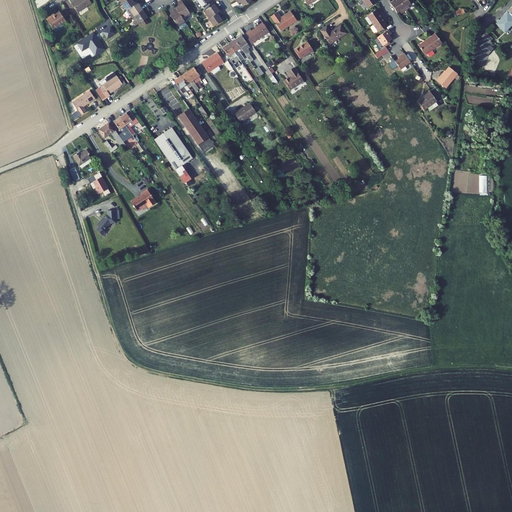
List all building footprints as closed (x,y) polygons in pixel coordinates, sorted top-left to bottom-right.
[(78,0),(72,5),(77,12),(91,3),(89,0),(78,0)] [(135,4),(132,0),(128,0),(123,4),(127,10),(135,4)] [(175,8),(182,18),(190,13),(181,0),(180,0),(178,2),(180,5),(175,8)] [(196,0),(194,1),(199,9),(202,7),(204,9),(205,8),(212,3),(210,1),(209,0),(196,0)] [(361,0),(359,2),(364,9),(365,9),(367,8),(371,6),(375,3),(377,1),(375,0),(361,0)] [(401,13),(405,10),(398,0),(396,0),(394,2),(393,1),(390,3),(397,13),(400,11),(401,13)] [(398,0),(405,10),(410,7),(408,6),(411,4),(408,0),(398,0)] [(130,14),(132,18),(142,10),(137,3),(135,4),(127,10),(126,11),(129,15),(130,14)] [(219,12),(215,4),(213,5),(212,3),(205,8),(206,9),(207,10),(204,12),(209,19),(217,13),(219,12)] [(496,24),(504,32),(511,23),(511,6),(504,15),(505,16),(496,24)] [(149,10),(147,7),(142,10),(132,18),(134,20),(133,21),(136,26),(141,22),(147,18),(145,14),(149,10)] [(181,29),(187,25),(182,18),(175,8),(172,10),(175,13),(171,16),(172,18),(177,25),(177,26),(178,25),(181,29)] [(373,24),(382,18),(384,16),(382,13),(380,15),(379,13),(376,10),(367,16),(368,17),(365,18),(368,22),(371,21),(372,23),(373,24)] [(65,20),(60,12),(52,17),(51,16),(46,20),(53,29),(65,20)] [(271,16),(281,31),(296,20),(291,12),(281,18),(277,12),(271,16)] [(222,21),(217,13),(209,19),(214,26),(222,21)] [(384,16),(382,18),(373,24),(378,32),(382,30),(384,28),(388,26),(385,22),(384,20),(386,19),(384,16)] [(251,31),(251,30),(245,34),(251,44),(269,31),(263,22),(251,31)] [(331,32),(326,25),(320,30),(330,44),(346,33),(341,25),(331,32)] [(389,30),(386,31),(377,38),(383,46),(389,42),(392,39),(389,35),(388,34),(391,32),(389,30)] [(492,39),(485,32),(481,36),(486,41),(479,47),(486,54),(492,48),(488,45),(491,42),(489,41),(492,39)] [(423,42),(419,46),(425,55),(442,43),(436,34),(425,42),(426,42),(424,43),(423,42)] [(250,47),(242,35),(235,40),(243,51),(250,62),(253,60),(249,53),(250,52),(248,48),(250,47)] [(243,51),(235,40),(229,44),(239,58),(241,57),(239,53),(243,51)] [(313,50),(307,42),(294,50),(300,59),(313,50)] [(239,58),(229,44),(223,48),(226,54),(224,55),(231,66),(233,64),(231,60),(233,58),(242,72),(244,71),(251,81),(253,80),(239,58)] [(381,55),(388,50),(386,47),(379,52),(381,55)] [(224,62),(217,53),(205,61),(205,60),(201,63),(208,73),(211,71),(218,66),(224,62)] [(400,69),(411,62),(404,53),(401,55),(402,57),(395,61),(398,65),(400,69)] [(398,65),(395,61),(394,60),(389,64),(392,69),(398,65)] [(263,73),(259,67),(255,69),(260,76),(263,73)] [(446,88),(458,74),(449,67),(440,78),(439,77),(437,80),(446,88)] [(198,68),(196,70),(194,68),(187,72),(199,89),(202,87),(198,82),(201,79),(199,76),(202,73),(198,68)] [(284,81),(290,90),(303,81),(294,68),(288,72),(291,76),(284,81)] [(269,70),(266,72),(274,84),(278,82),(269,70)] [(115,88),(122,83),(114,72),(106,77),(109,81),(103,85),(103,87),(100,89),(99,88),(96,90),(102,100),(110,96),(109,94),(116,89),(115,88)] [(181,77),(189,88),(192,85),(196,91),(199,89),(187,72),(181,77)] [(190,96),(193,94),(189,88),(181,77),(174,81),(175,83),(173,85),(177,91),(184,86),(188,91),(187,92),(190,96)] [(85,105),(95,99),(93,95),(90,91),(89,90),(72,102),(77,110),(76,110),(80,116),(87,111),(83,106),(85,105)] [(437,101),(430,92),(424,96),(425,97),(418,101),(424,110),(427,108),(436,102),(437,101)] [(436,102),(427,108),(430,111),(438,105),(436,102)] [(256,112),(250,103),(241,109),(241,108),(234,113),(236,115),(239,120),(241,122),(256,112)] [(207,114),(201,106),(198,108),(204,116),(206,115),(207,114)] [(189,109),(178,116),(204,153),(216,147),(189,109)] [(131,127),(138,121),(130,110),(120,117),(133,135),(135,134),(131,127)] [(120,117),(114,122),(119,129),(122,133),(125,131),(131,139),(132,138),(134,136),(133,135),(120,117)] [(120,146),(121,148),(126,145),(115,130),(114,131),(109,123),(99,130),(104,138),(111,133),(120,145),(120,146)] [(172,128),(154,139),(185,184),(191,179),(182,166),(193,158),(172,128)] [(132,138),(140,149),(142,148),(134,136),(132,138)] [(111,149),(112,148),(107,141),(104,143),(109,150),(111,152),(113,151),(111,149)] [(78,155),(77,153),(73,156),(80,165),(83,163),(85,166),(92,161),(90,158),(90,157),(88,154),(89,154),(87,150),(81,153),(78,155)] [(80,178),(75,167),(70,169),(75,180),(80,178)] [(486,193),(486,176),(480,176),(481,188),(471,189),(471,193),(486,193)] [(136,211),(141,208),(142,209),(147,206),(148,207),(156,203),(147,189),(141,193),(142,195),(138,197),(139,197),(134,200),(131,202),(136,211)] [(104,220),(99,227),(97,230),(102,235),(105,232),(104,231),(110,223),(115,223),(114,210),(107,211),(108,215),(106,215),(103,219),(104,220)]
